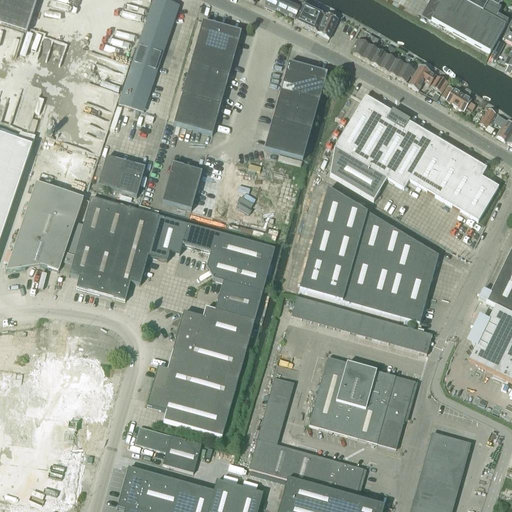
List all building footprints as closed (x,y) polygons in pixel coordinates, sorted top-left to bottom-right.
[(0,0),(0,27),(26,36),(37,0),(0,0)] [(281,1),(278,0),(268,0),(264,11),(275,15),(276,14),(294,22),(300,9),(281,1)] [(497,18),(500,11),(501,12),(501,11),(497,9),(498,6),(500,7),(501,0),(443,0),(430,23),(489,56),(505,28),(505,29),(508,24),(497,18)] [(154,1),(134,58),(159,67),(178,10),(154,1)] [(314,12),(314,13),(301,7),(300,9),(294,22),(293,24),(316,35),(324,16),(314,12)] [(328,41),(337,22),(324,16),(316,35),(328,41)] [(189,69),(228,80),(241,35),(228,31),(214,27),(202,24),(199,35),(189,69)] [(511,31),(509,30),(503,41),(511,45),(511,51),(511,54),(506,65),(509,67),(511,60),(511,31)] [(361,62),(369,48),(357,42),(354,48),(356,50),(352,56),(361,62)] [(496,62),(504,47),(499,44),(494,55),(495,56),(493,60),(496,62)] [(370,66),(377,53),(369,48),(361,62),(370,66)] [(379,71),(386,58),(377,53),(370,66),(379,71)] [(406,64),(408,60),(403,57),(402,60),(396,60),(395,63),(387,76),(396,81),(403,68),(406,64)] [(151,91),(159,67),(134,58),(126,83),(151,91)] [(387,76),(395,63),(386,58),(379,71),(387,76)] [(288,65),(279,94),(318,105),(323,87),(323,86),(326,76),(314,73),(314,72),(300,68),(300,69),(288,65)] [(415,74),(403,68),(396,81),(405,86),(409,79),(411,81),(415,74)] [(415,74),(411,81),(407,88),(417,94),(424,83),(429,86),(434,78),(419,68),(415,74)] [(220,109),(228,80),(189,69),(181,98),(220,109)] [(447,86),(442,83),(437,80),(430,90),(435,93),(441,96),(447,86)] [(142,116),(151,91),(126,83),(118,107),(142,116)] [(470,103),(461,98),(452,93),(447,90),(440,100),(446,104),(445,104),(454,110),(462,115),(470,103)] [(310,134),(318,105),(279,94),(271,123),(310,134)] [(217,119),(220,109),(181,98),(173,127),(212,138),(217,119)] [(334,152),(329,179),(373,204),(386,182),(403,193),(408,184),(477,225),(497,190),(480,180),(485,171),(473,164),(467,161),(416,131),(408,126),(407,125),(408,123),(392,114),(392,113),(390,115),(389,115),(380,109),(365,100),(362,104),(334,152)] [(487,112),(484,117),(478,127),(485,131),(494,117),(487,112)] [(507,125),(505,124),(505,123),(497,118),(490,129),(499,134),(495,139),(497,140),(507,125)] [(37,123),(31,121),(28,131),(27,132),(34,134),(34,133),(37,123)] [(302,163),(310,134),(271,123),(268,134),(269,134),(263,152),(302,163)] [(497,140),(504,145),(511,132),(511,128),(507,125),(497,140)] [(0,241),(12,207),(15,197),(16,195),(31,149),(32,145),(35,139),(33,138),(20,134),(18,141),(17,144),(12,142),(0,138),(0,241)] [(117,195),(125,165),(105,160),(97,189),(117,195)] [(144,171),(125,165),(117,195),(136,200),(144,171)] [(161,205),(191,213),(201,175),(183,170),(183,169),(172,166),(161,205)] [(62,266),(65,256),(64,256),(82,202),(35,186),(5,275),(24,272),(27,265),(58,275),(61,265),(62,266)] [(419,327),(437,260),(327,192),(298,293),(419,327)] [(147,259),(158,220),(90,201),(73,259),(65,256),(62,266),(71,269),(68,279),(78,281),(75,291),(124,305),(129,285),(139,288),(147,259)] [(181,248),(187,229),(158,220),(147,259),(166,265),(169,255),(179,258),(181,248)] [(212,283),(222,286),(261,297),(273,253),(187,229),(181,248),(209,256),(205,271),(212,283)] [(511,248),(485,305),(494,310),(467,364),(504,382),(511,387),(511,386),(511,248)] [(253,325),(261,297),(222,286),(214,314),(253,325)] [(426,358),(431,338),(296,300),(290,320),(426,358)] [(253,325),(214,314),(205,311),(202,321),(183,315),(166,373),(157,370),(146,409),(165,415),(163,425),(221,441),(253,325)] [(395,454),(414,386),(327,361),(307,429),(395,454)] [(248,472),(286,483),(354,502),(363,473),(276,448),(293,387),(273,381),(248,472)] [(138,430),(133,448),(164,456),(161,468),(163,468),(166,469),(192,477),(195,464),(198,456),(200,448),(138,430)] [(426,453),(410,511),(411,511),(434,511),(449,460),(426,453)] [(127,471),(116,510),(123,511),(207,511),(213,494),(163,481),(164,475),(161,474),(159,480),(127,471)] [(382,511),(383,510),(354,502),(286,483),(278,511),(382,511)] [(213,494),(207,511),(258,511),(262,497),(220,485),(216,484),(214,489),(213,494)]
